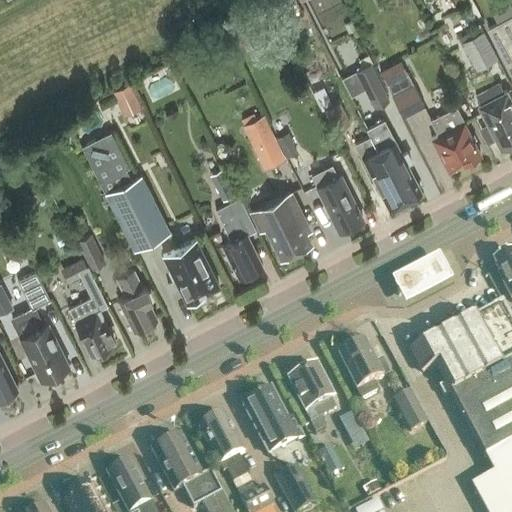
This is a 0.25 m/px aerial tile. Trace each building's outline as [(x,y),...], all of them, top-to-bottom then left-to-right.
[(276,24),(286,19),(281,9),(271,14),(276,24)] [(242,50),(278,32),(269,15),(233,33),(242,50)] [(511,65),(511,15),(488,28),(509,67),(511,65)] [(460,38),(462,43),(461,43),(475,72),(499,60),(484,31),(479,34),(477,29),(460,38)] [(376,107),(390,99),(371,63),(343,78),(352,95),(365,88),(376,107)] [(386,82),(404,116),(426,104),(408,71),(386,82)] [(476,94),(482,106),(481,107),(502,148),(511,142),(511,99),(508,92),(506,94),(499,82),(476,94)] [(131,83),(112,92),(124,116),(142,108),(131,83)] [(351,122),(340,101),(324,109),(335,131),(351,122)] [(434,124),(440,135),(434,139),(450,171),(482,155),(466,122),(457,106),(432,119),(434,124)] [(254,113),(243,119),(245,125),(243,126),(265,169),(287,158),(265,115),(257,119),(254,113)] [(385,117),(369,125),(405,199),(422,190),(409,164),(413,161),(408,152),(403,154),(385,117)] [(389,207),(405,199),(369,125),(353,133),(389,207)] [(111,130),(81,145),(134,249),(171,230),(142,174),(131,179),(125,167),(129,165),(111,130)] [(211,175),(224,201),(236,195),(223,169),(211,175)] [(319,186),(329,206),(327,210),(329,214),(333,215),(341,231),(364,220),(342,175),(319,186)] [(311,243),(306,231),(311,229),(293,193),(253,212),(262,230),(267,227),(282,258),(311,243)] [(253,274),(253,270),(263,266),(248,235),(257,231),(242,198),(218,210),(234,243),(226,247),(240,277),(243,275),(246,277),(253,274)] [(88,226),(82,213),(74,217),(80,230),(88,226)] [(93,269),(106,263),(91,233),(78,239),(93,269)] [(202,299),(203,296),(205,295),(204,294),(221,286),(199,241),(166,257),(171,267),(169,270),(173,280),(177,281),(189,303),(190,302),(194,304),(196,304),(198,303),(199,302),(201,301),(202,300),(202,299)] [(511,255),(494,265),(504,284),(502,285),(511,304),(511,255)] [(82,276),(92,298),(70,308),(77,321),(76,322),(92,356),(117,344),(101,309),(109,305),(86,256),(62,268),(69,282),(82,276)] [(439,261),(392,285),(399,297),(405,310),(452,285),(446,274),(439,261)] [(32,309),(51,300),(32,262),(14,271),(32,309)] [(136,270),(118,278),(127,296),(120,299),(135,331),(137,330),(140,331),(148,327),(149,324),(159,319),(150,301),(154,299),(147,287),(144,288),(136,270)] [(475,319),(466,325),(411,354),(423,376),(436,369),(446,388),(440,391),(445,400),(452,396),(495,477),(483,484),(472,490),(484,511),(511,511),(511,321),(504,307),(477,322),(475,319)] [(50,324),(44,327),(35,308),(13,319),(42,380),(70,366),(50,324)] [(382,365),(375,369),(364,347),(338,360),(357,396),(358,396),(363,405),(378,397),(374,388),(390,379),(382,365)] [(0,399),(1,400),(9,396),(10,392),(19,387),(0,348),(0,399)] [(336,414),(331,404),(334,402),(317,369),(289,384),(311,427),(336,414)] [(242,409),(268,461),(301,444),(291,425),(288,427),(271,394),(242,409)] [(409,394),(392,403),(409,435),(426,426),(409,394)] [(358,415),(345,419),(354,450),(367,446),(358,415)] [(202,426),(202,429),(198,431),(219,472),(223,477),(226,475),(233,487),(249,479),(240,461),(244,458),(223,417),(209,424),(207,423),(202,426)] [(181,441),(153,456),(174,496),(183,491),(194,511),(202,507),(204,511),(228,511),(210,478),(203,482),(181,441)] [(329,451),(318,457),(329,479),(340,473),(329,451)] [(154,511),(151,506),(129,467),(108,478),(126,511),(154,511)] [(276,483),(291,511),(306,511),(316,507),(297,472),(276,483)] [(376,487),(364,493),(368,502),(380,495),(376,487)] [(102,511),(90,488),(77,495),(73,493),(67,497),(67,500),(65,501),(71,511),(102,511)] [(263,489),(240,502),(245,511),(272,511),(274,511),(263,489)] [(378,500),(357,511),(383,511),(385,511),(378,500)]
